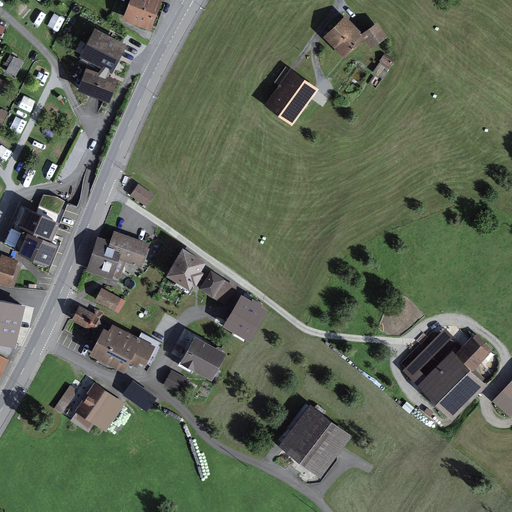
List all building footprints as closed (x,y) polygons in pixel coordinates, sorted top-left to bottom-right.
[(130,0),(122,21),(151,32),(162,0),(130,0)] [(363,34),(345,16),(324,37),(345,59),(365,40),(361,35),(363,34)] [(388,37),(378,23),(363,34),(361,35),(365,40),(371,49),(388,37)] [(109,76),(126,45),(95,29),(78,60),(109,76)] [(384,54),(379,61),(390,68),(395,61),(384,54)] [(24,63),(14,57),(6,71),(16,77),(24,63)] [(290,70),(286,67),(274,83),(279,86),(290,70)] [(318,90),(291,70),(290,70),(279,86),(264,106),(292,126),(318,90)] [(9,84),(0,79),(0,92),(4,94),(9,84)] [(8,113),(0,108),(0,127),(1,128),(8,113)] [(154,196),(138,184),(130,196),(146,207),(154,196)] [(39,205),(59,215),(65,201),(57,197),(44,195),(39,205)] [(20,251),(18,254),(32,263),(46,266),(55,246),(51,244),(60,224),(29,210),(28,212),(24,210),(18,224),(22,226),(21,229),(23,230),(28,232),(20,251)] [(150,240),(114,228),(111,238),(98,234),(86,269),(112,278),(113,274),(120,277),(126,261),(141,266),(150,240)] [(28,232),(23,230),(22,233),(11,229),(4,244),(20,251),(28,232)] [(207,258),(183,243),(165,271),(190,286),(194,280),(196,281),(205,268),(202,266),(207,258)] [(18,263),(19,261),(0,254),(0,282),(14,288),(22,264),(18,263)] [(238,286),(211,268),(199,286),(227,304),(238,286)] [(124,299),(102,286),(96,298),(118,310),(124,299)] [(252,297),(241,290),(222,322),(234,329),(232,332),(245,340),(247,337),(251,339),(270,307),(263,303),(263,301),(253,295),(252,297)] [(0,300),(0,345),(16,349),(26,307),(0,300)] [(92,311),(79,304),(73,316),(93,327),(97,326),(100,321),(100,317),(103,312),(94,308),(92,311)] [(156,344),(113,320),(109,326),(104,324),(89,351),(124,370),(129,361),(137,365),(140,359),(146,362),(156,344)] [(420,367),(453,334),(445,326),(403,368),(423,387),(423,386),(417,380),(426,372),(420,367)] [(228,350),(195,332),(178,363),(192,371),(194,368),(212,378),(228,350)] [(473,336),(472,335),(457,350),(474,367),(493,348),(477,332),(473,336)] [(457,350),(453,346),(426,372),(417,380),(423,386),(424,387),(449,413),(453,417),(488,383),(474,367),(457,350)] [(0,378),(9,360),(0,355),(0,378)] [(192,379),(171,368),(164,381),(165,385),(183,395),(192,379)] [(158,394),(133,377),(122,392),(147,410),(158,394)] [(511,414),(511,377),(492,399),(510,416),(511,414)] [(126,401),(95,380),(74,409),(76,410),(71,418),(88,430),(94,422),(106,430),(126,401)] [(62,413),(78,389),(70,384),(54,407),(62,413)] [(421,390),(446,416),(449,413),(424,387),(421,390)] [(353,433),(311,400),(278,442),(285,447),(283,448),(315,472),(316,471),(321,474),(353,433)]
